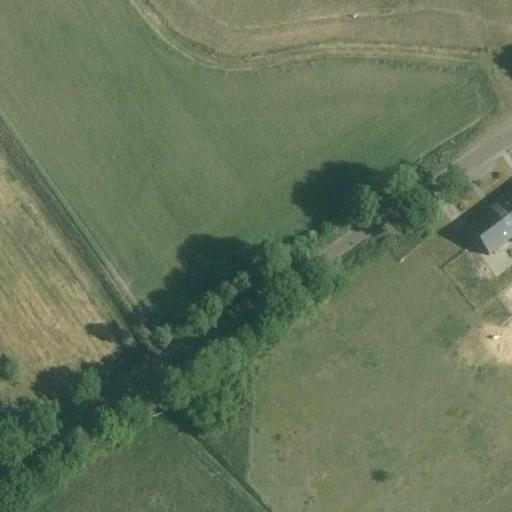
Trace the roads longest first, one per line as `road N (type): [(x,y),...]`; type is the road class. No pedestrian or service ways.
road 1 (unclassified): [(0,473),(511,132)]
road 2 (track): [(511,64),(372,55),(241,69),(172,43),(133,0)]
